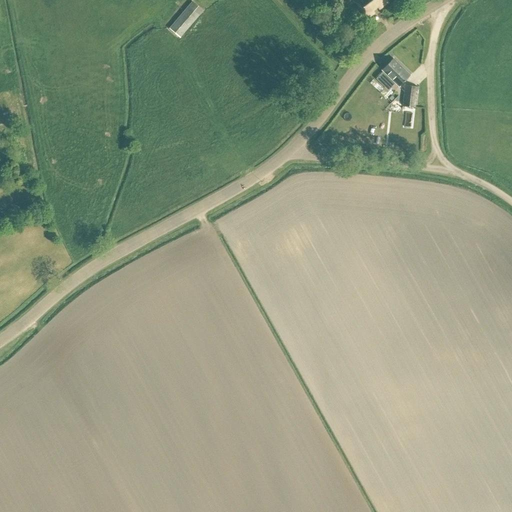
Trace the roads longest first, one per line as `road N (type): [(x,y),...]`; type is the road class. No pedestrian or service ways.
road 1 (tertiary): [(442,0),(375,48),(295,149),(93,267),(0,342)]
road 2 (track): [(452,170),(435,147),(430,115),(430,59),(447,0)]
